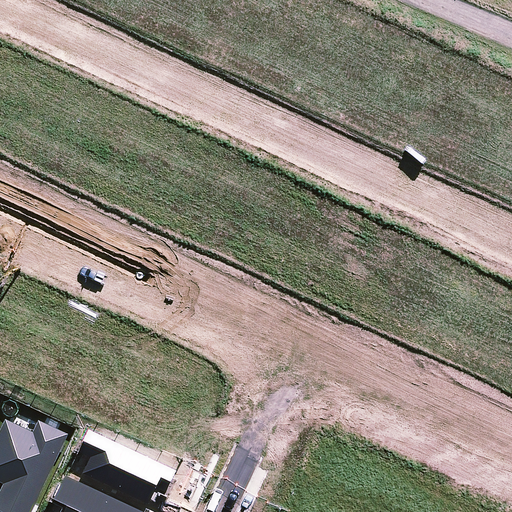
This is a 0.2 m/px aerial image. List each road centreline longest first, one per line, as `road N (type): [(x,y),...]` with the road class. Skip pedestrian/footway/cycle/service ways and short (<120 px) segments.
road 1 (residential): [(511,240),(0,1)]
road 2 (residential): [(0,212),(294,351)]
road 3 (residential): [(294,351),(511,452)]
